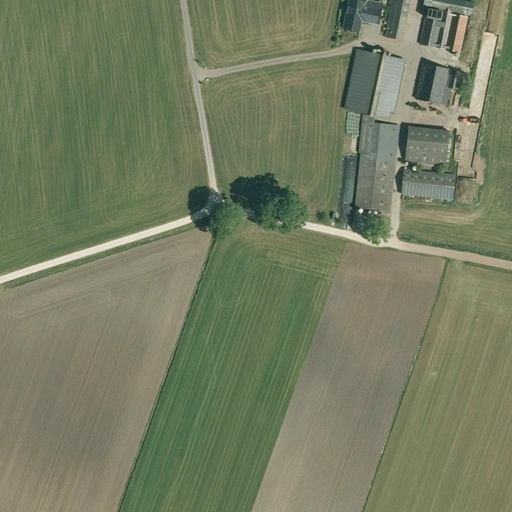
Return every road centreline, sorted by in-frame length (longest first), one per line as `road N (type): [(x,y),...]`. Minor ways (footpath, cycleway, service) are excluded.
road 1 (track): [(511,266),(217,210),(0,283)]
road 2 (unclassified): [(217,210),(182,0)]
